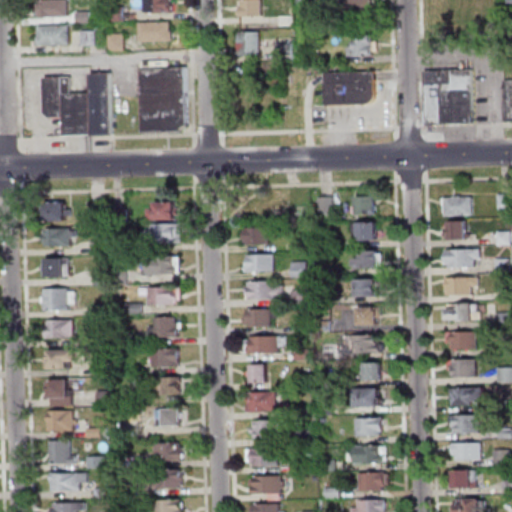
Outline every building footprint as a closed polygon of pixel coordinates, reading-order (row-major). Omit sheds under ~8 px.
[(44,1),(73,0),(74,18),(44,18),(44,1)] [(152,13),(151,0),(175,0),(176,13),(152,13)] [(245,0),(266,0),(266,17),(244,18),(243,16),(243,12),(244,11),(244,9),(244,6),(245,6),(245,0)] [(375,0),(375,2),(376,14),(345,15),(345,0),(375,0)] [(449,0),(432,0),(432,13),(449,13),(449,0)] [(114,7),(128,7),(129,22),(114,22),(114,7)] [(82,23),(81,13),(94,13),(95,23),(82,23)] [(174,23),(175,32),(177,32),(177,42),(145,43),(144,24),(174,23)] [(74,45),(42,46),(42,38),(44,38),(44,27),(74,26),(74,45)] [(101,46),(87,46),(87,32),(101,32),(101,46)] [(244,33),(264,33),(265,56),(245,56),(245,53),(244,50),(243,50),(243,35),(244,35),(244,33)] [(129,51),(115,51),(115,35),(129,35),(129,51)] [(359,36),(377,35),(377,44),(377,56),(352,57),(352,48),(359,48),(359,36)] [(281,39),(297,38),(298,60),(280,60),(280,58),(280,44),(281,44),(281,39)] [(146,69),(191,68),(192,126),(186,132),(146,134),(146,69)] [(429,71),(477,70),(479,125),(430,126),(429,71)] [(329,73),(379,72),(380,96),(380,98),(378,101),(377,103),(374,105),(331,107),(329,73)] [(95,74),(117,73),(118,134),(96,135),(95,94),(95,74)] [(49,78),(75,77),(76,94),(68,94),(69,118),(55,118),(50,114),(49,78)] [(68,94),(76,94),(95,94),(96,135),(69,136),(69,118),(68,94)] [(511,195),(511,208),(503,209),(502,195),(511,195)] [(477,197),(477,216),(450,217),(450,198),(477,197)] [(266,198),(245,198),(245,217),(266,217),(266,198)] [(325,215),(323,199),(337,198),(338,214),(325,215)] [(362,199),(381,198),(381,216),(362,216),(362,199)] [(150,219),(179,219),(179,200),(150,200),(150,219)] [(70,219),(70,201),(48,201),(48,219),(70,219)] [(471,222),(472,240),(455,240),(454,223),(471,222)] [(183,223),(146,223),(146,242),(183,242),(183,223)] [(382,223),(382,241),(363,242),(363,223),(382,223)] [(43,227),(43,245),(76,245),(76,227),(43,227)] [(274,227),(274,245),(252,245),(252,243),(250,243),(250,228),(274,227)] [(511,245),(503,245),(502,233),(511,233),(511,245)] [(486,259),(479,259),(480,267),(455,267),(455,265),(452,265),(451,251),(485,250),(486,259)] [(359,259),(365,258),(365,254),(381,253),(381,255),(385,255),(386,266),(381,266),(381,268),(360,269),(359,259)] [(251,256),(279,255),(280,270),(251,271),(251,256)] [(70,256),(46,256),(46,275),(70,275),(70,256)] [(181,273),(181,256),(148,256),(148,272),(181,273)] [(500,260),(511,259),(511,272),(501,272),(500,260)] [(312,277),(297,278),(296,263),(311,263),(312,277)] [(484,287),(477,287),(477,294),(453,295),(452,279),(484,278),(484,287)] [(254,282),(279,281),(279,286),(288,286),(288,298),(255,298),(254,282)] [(362,281),(380,281),(381,297),(363,298),(362,281)] [(181,285),(149,285),(149,303),(181,303),(181,285)] [(76,309),(76,287),(44,287),(44,309),(76,309)] [(297,291),(313,291),(313,303),(297,303),(297,291)] [(452,322),(451,311),(454,311),(454,306),(479,305),(479,321),(452,322)] [(386,308),(386,318),(382,318),(382,325),(363,326),(363,309),(386,308)] [(282,309),(282,319),(276,319),(276,327),(254,327),(254,324),(249,324),(249,319),(252,319),(252,310),(282,309)] [(502,314),(511,313),(511,327),(502,328),(502,314)] [(151,335),(181,335),(181,315),(151,315),(151,335)] [(46,318),(46,335),(75,335),(75,318),(46,318)] [(335,332),(322,333),(322,322),(335,322),(335,332)] [(315,324),(315,333),(300,333),(300,324),(315,324)] [(482,332),(482,350),(459,350),(458,343),(452,343),(452,333),(482,332)] [(381,335),(382,347),(385,347),(385,355),(354,356),(354,358),(327,359),(326,344),(342,344),(342,336),(381,335)] [(255,337),(292,337),(292,346),(284,346),(284,353),(250,354),(250,342),(255,342),(255,337)] [(492,345),(505,344),(506,353),(492,354),(492,345)] [(181,347),(152,347),(152,365),(181,365),(181,347)] [(77,348),(48,348),(48,366),(77,366),(77,348)] [(301,350),(314,349),(314,359),(301,360),(301,350)] [(459,377),(459,361),(482,360),(482,376),(459,377)] [(370,364),(386,363),(386,381),(370,382),(370,364)] [(256,367),(271,366),(272,383),(256,384),(256,367)] [(503,368),(511,368),(511,380),(504,381),(503,368)] [(183,376),(160,376),(160,393),(183,393),(183,376)] [(50,405),(75,405),(75,378),(50,378),(50,405)] [(489,388),(489,403),(478,403),(478,407),(460,407),(460,400),(456,400),(456,389),(489,388)] [(384,391),(384,401),(387,400),(387,408),(360,408),(360,391),(384,391)] [(250,406),(254,406),(254,394),(286,393),(286,400),(281,400),(282,413),(250,414),(250,406)] [(326,416),(326,405),(337,405),(337,415),(326,416)] [(161,425),(185,425),(185,407),(161,407),(161,425)] [(48,430),(75,430),(75,409),(48,409),(48,430)] [(455,428),(454,417),(485,416),(485,433),(460,434),(460,428),(455,428)] [(388,419),(388,432),(385,432),(385,436),(362,437),(362,419),(388,419)] [(258,422),(286,421),(286,439),(258,440),(258,422)] [(503,429),(511,429),(511,439),(504,439),(503,429)] [(302,443),(302,432),(315,432),(315,442),(302,443)] [(50,462),(76,462),(76,439),(50,439),(50,462)] [(185,441),(155,441),(155,459),(185,459),(185,441)] [(486,444),(487,460),(461,461),(461,454),(458,454),(458,445),(486,444)] [(384,446),(384,448),(391,448),(391,455),(388,455),(389,463),(360,463),(359,447),(384,446)] [(283,450),(283,466),(259,467),(258,463),(256,463),(256,462),(252,463),(251,450),(283,450)] [(511,465),(500,466),(500,451),(511,450),(511,465)] [(106,465),(106,456),(89,456),(89,465),(106,465)] [(316,471),(301,472),(301,459),(315,458),(316,471)] [(340,461),(340,471),(328,471),(328,462),(340,461)] [(185,469),(156,468),(155,486),(185,487),(185,469)] [(88,472),(52,472),(52,489),(88,489),(88,472)] [(482,489),(458,489),(457,473),(481,473),(482,489)] [(365,474),(389,474),(389,487),(387,487),(387,491),(365,492),(365,474)] [(259,477),(285,476),(286,493),(258,494),(258,488),(259,488),(259,477)] [(330,499),(330,490),(344,489),(344,499),(330,499)] [(156,498),(156,511),(186,511),(186,498),(156,498)] [(391,500),(391,511),(363,511),(363,501),(391,500)] [(78,511),(86,511),(86,501),(51,501),(51,511),(78,511)] [(461,511),(461,502),(483,501),(483,511),(461,511)] [(255,503),(254,511),(282,511),(283,503),(255,503)]
